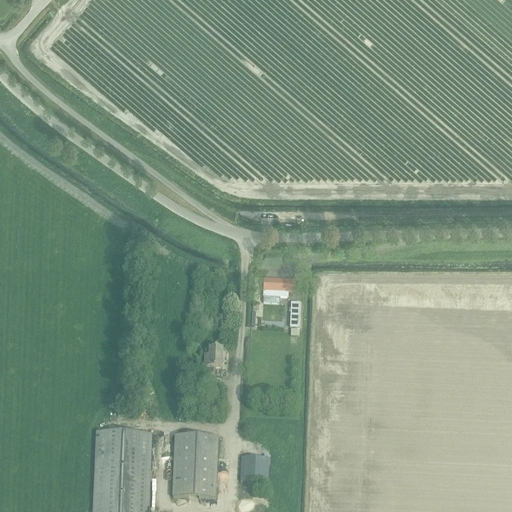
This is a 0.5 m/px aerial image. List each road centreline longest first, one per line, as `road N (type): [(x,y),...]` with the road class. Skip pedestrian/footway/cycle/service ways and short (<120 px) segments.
road 1 (unclassified): [(234,234),(22,73),(4,45)]
road 2 (tertiary): [(0,73),(44,116),(143,187),(234,234)]
road 3 (unknown): [(234,234),(219,492),(208,511)]
road 4 (tertiary): [(234,234),(511,233)]
